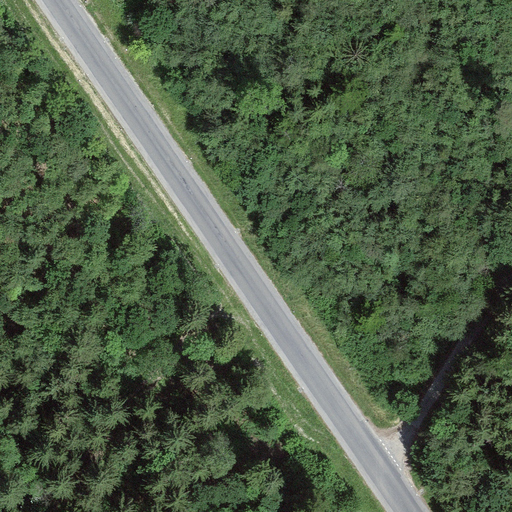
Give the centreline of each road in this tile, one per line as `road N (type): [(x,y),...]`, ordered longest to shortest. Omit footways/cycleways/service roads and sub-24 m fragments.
road 1 (tertiary): [(406,511),(55,0)]
road 2 (track): [(60,511),(151,379),(245,275)]
road 3 (track): [(379,472),(511,271)]
